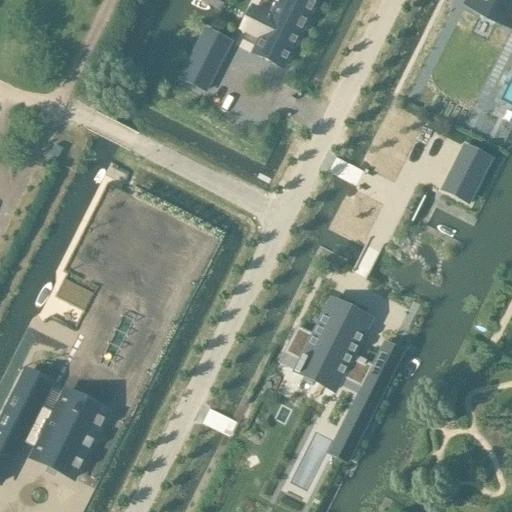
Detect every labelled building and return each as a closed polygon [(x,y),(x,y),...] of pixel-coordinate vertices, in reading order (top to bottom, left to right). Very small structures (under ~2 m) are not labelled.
[(253,8),(241,30),(258,39),(250,53),(283,70),(319,0),(277,0),(269,17),(253,8)] [(511,0),(467,0),(465,4),(510,28),(511,23),(511,0)] [(206,31),(194,54),(217,66),(229,43),(206,31)] [(217,66),(194,54),(181,80),(204,91),(217,66)] [(490,160),(463,147),(462,148),(463,149),(457,161),(456,161),(455,163),(456,163),(450,176),(449,175),(448,177),(449,177),(442,190),(442,189),(441,191),(443,192),(443,191),(466,203),(468,204),(469,203),(468,203),(474,190),(475,190),(476,189),(475,188),(481,175),(482,176),(483,174),(482,174),(488,162),(489,162),(490,160)] [(71,265),(61,283),(90,297),(99,280),(71,265)] [(333,306),(329,304),(328,305),(329,306),(324,315),(323,315),(322,316),(323,317),(313,337),(296,328),(278,365),(281,366),(286,356),(299,362),(293,373),(298,376),(301,372),(331,387),(330,388),(335,390),(344,374),(369,387),(345,435),(356,440),(349,455),(352,456),(402,355),(383,345),(372,367),(352,356),(369,324),(364,322),(333,307),(333,306)] [(25,373),(0,422),(0,482),(20,443),(35,451),(31,457),(73,479),(106,414),(64,393),(54,414),(38,407),(49,385),(25,373)]
